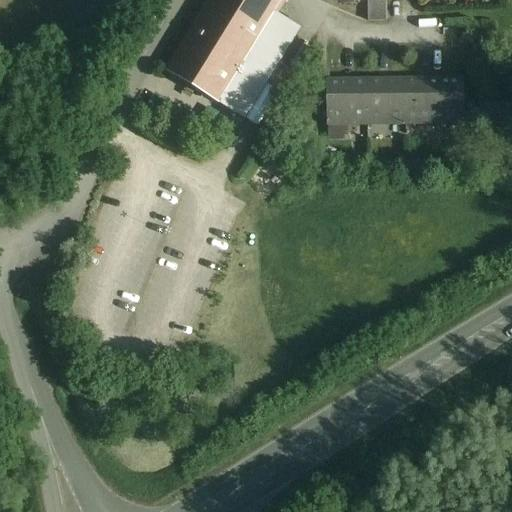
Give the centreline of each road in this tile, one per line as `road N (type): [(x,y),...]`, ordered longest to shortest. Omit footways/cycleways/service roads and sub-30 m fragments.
road 1 (primary): [(511,319),(194,511)]
road 2 (unclassified): [(0,262),(45,235),(82,193),(182,0)]
road 3 (unclassified): [(84,511),(0,293)]
